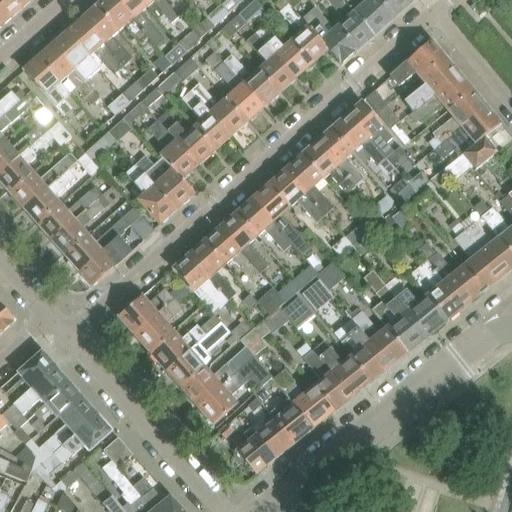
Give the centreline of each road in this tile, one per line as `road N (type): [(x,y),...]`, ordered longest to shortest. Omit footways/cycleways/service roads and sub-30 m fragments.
road 1 (residential): [(65,336),(434,12)]
road 2 (unclassified): [(263,511),(468,349),(511,324)]
road 3 (unclassified): [(219,511),(65,336)]
road 4 (residential): [(434,12),(511,105)]
